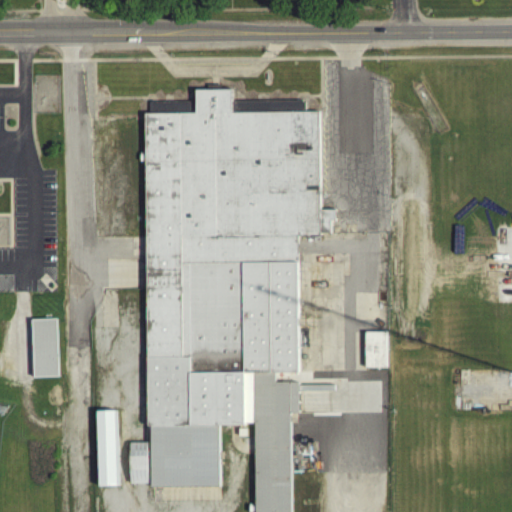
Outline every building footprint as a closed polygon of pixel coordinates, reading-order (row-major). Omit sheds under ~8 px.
[(437,138),(446,133),(419,87),(410,93),(437,138)] [(151,492),(218,491),(218,430),(233,430),(244,430),(244,428),(254,427),(254,454),(254,511),(290,511),(289,418),(298,418),(298,387),(274,387),(274,377),(298,377),(296,240),(319,240),(319,238),(329,238),(329,225),(334,225),(334,214),(319,214),(318,118),(318,116),(303,116),(303,115),(303,107),(301,107),(301,105),(297,105),(294,105),(294,106),(231,107),(231,94),(213,94),(194,94),(194,106),(151,106),(147,106),(147,118),(144,118),(145,249),(145,281),(145,293),(147,430),(150,430),(151,492)] [(31,324),(33,382),(58,382),(56,323),(31,324)] [(364,337),(384,337),(384,372),(365,373),(364,337)] [(96,416),(114,415),(117,490),(98,491),(96,416)] [(129,447),(146,447),(147,488),(129,489),(129,447)]
